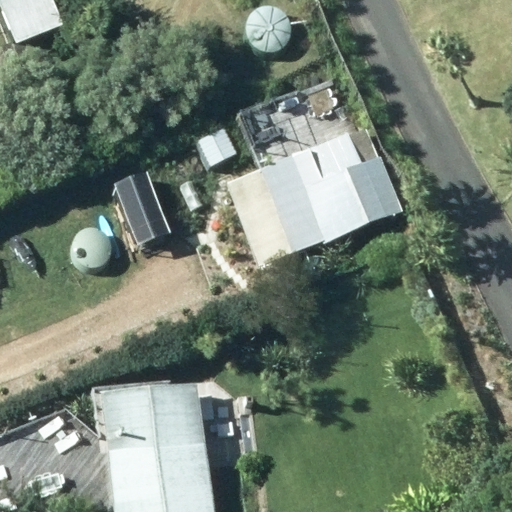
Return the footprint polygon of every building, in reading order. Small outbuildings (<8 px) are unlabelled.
[(46,0),(0,0),(0,33),(15,68),(66,45),(46,0)] [(218,180),(250,267),(398,211),(365,124),(218,180)] [(194,138),(208,168),(235,154),(219,125),(194,138)] [(154,178),(110,193),(133,258),(176,243),(154,178)] [(91,388),(108,511),(211,511),(191,373),(91,388)]
